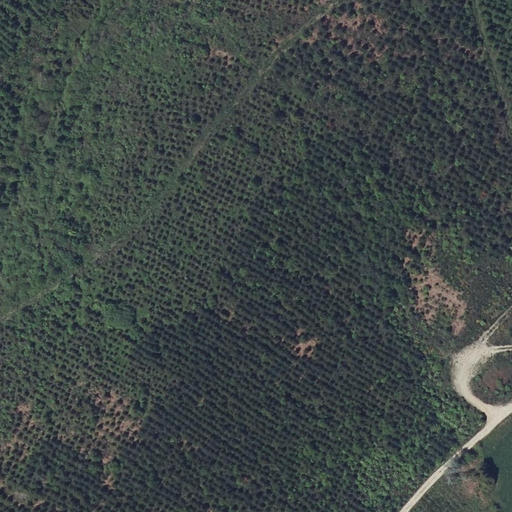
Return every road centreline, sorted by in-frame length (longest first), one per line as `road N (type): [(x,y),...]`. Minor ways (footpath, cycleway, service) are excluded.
road 1 (track): [(511,404),(403,511)]
road 2 (track): [(511,345),(484,344),(463,354),(455,369),(463,388),(500,415)]
